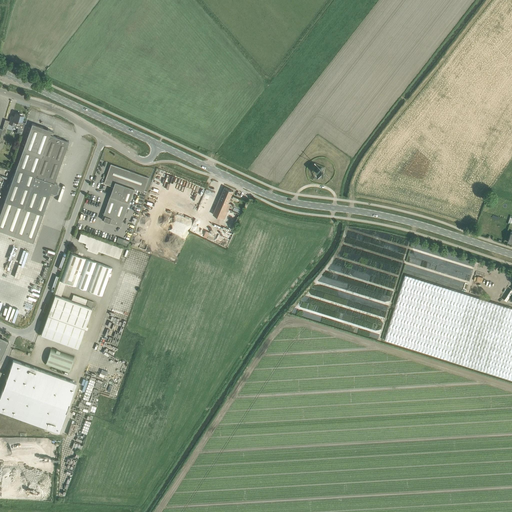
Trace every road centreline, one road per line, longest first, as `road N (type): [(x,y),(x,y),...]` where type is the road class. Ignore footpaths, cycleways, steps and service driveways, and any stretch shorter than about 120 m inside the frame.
road 1 (secondary): [(511,254),(413,222),(283,200),(158,144)]
road 2 (unclassified): [(0,325),(32,332),(102,137)]
road 3 (secondary): [(158,144),(0,71)]
